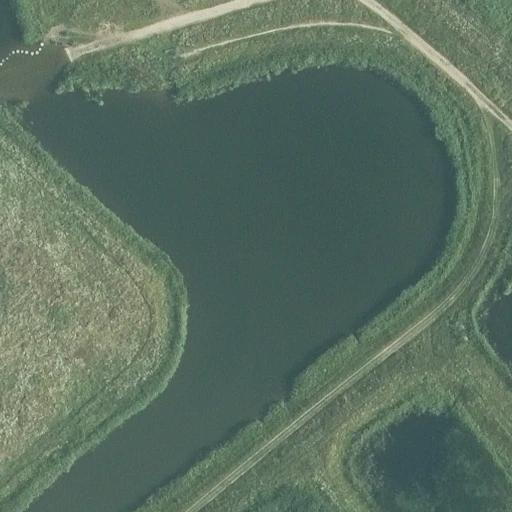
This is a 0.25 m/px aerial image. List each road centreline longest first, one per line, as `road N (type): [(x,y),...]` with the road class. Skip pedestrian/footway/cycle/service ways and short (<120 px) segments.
road 1 (track): [(193,511),(443,309),(476,270),(495,220)]
road 2 (track): [(0,80),(258,0)]
road 3 (track): [(360,0),(476,94)]
road 4 (track): [(495,220),(494,151),(476,94)]
